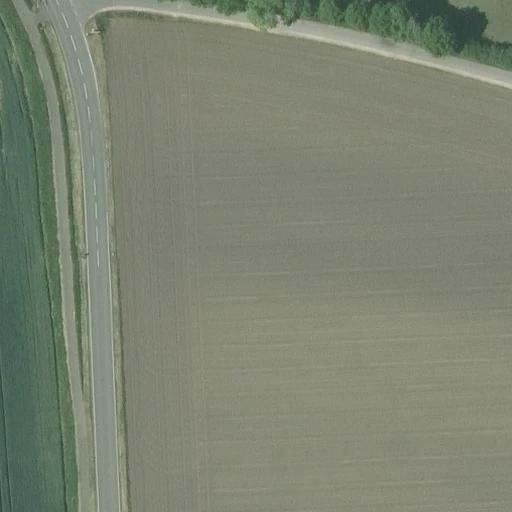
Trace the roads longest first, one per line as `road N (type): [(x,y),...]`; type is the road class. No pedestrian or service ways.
road 1 (secondary): [(69,39),(91,140),(107,511)]
road 2 (residential): [(58,12),(91,0),(200,10),(511,79)]
